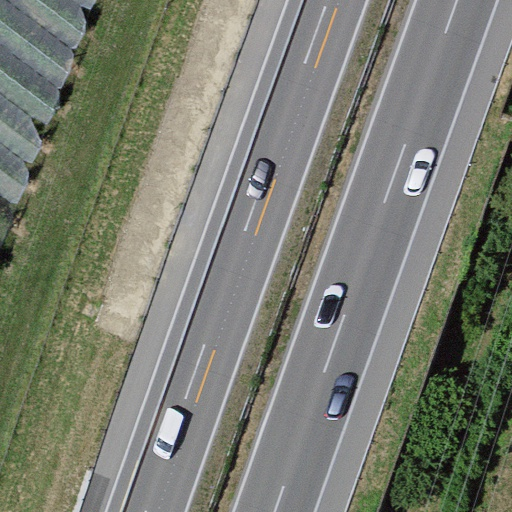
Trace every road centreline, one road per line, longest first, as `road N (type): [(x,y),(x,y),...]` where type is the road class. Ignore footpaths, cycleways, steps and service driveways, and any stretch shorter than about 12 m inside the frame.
road 1 (motorway): [(276,511),(458,0)]
road 2 (motorway): [(328,0),(147,511)]
